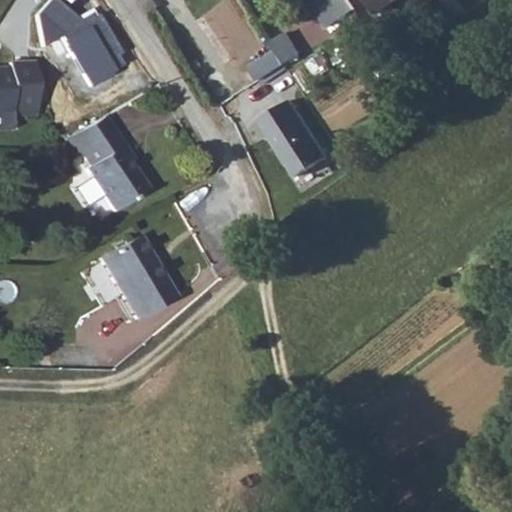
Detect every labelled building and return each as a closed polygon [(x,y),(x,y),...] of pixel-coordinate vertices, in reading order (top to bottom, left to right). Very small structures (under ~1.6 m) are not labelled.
[(54,0),(49,0),(34,17),(39,47),(63,34),(89,83),(125,63),(95,10),(77,21),(54,0)] [(351,0),(313,0),(331,28),(358,10),(351,0)] [(399,0),(369,0),(378,14),(399,0)] [(288,70),(292,75),(308,64),(289,37),(273,48),(280,58),(288,70)] [(267,84),(288,70),(280,58),(259,72),(267,84)] [(12,70),(0,69),(0,128),(7,129),(8,115),(37,116),(39,63),(12,62),(12,70)] [(294,105),(263,126),(272,140),(274,139),(302,181),(332,162),(294,105)] [(137,160),(112,114),(71,136),(82,156),(89,152),(95,164),(91,166),(114,211),(150,192),(134,162),(137,160)] [(126,324),(168,302),(135,239),(93,261),(95,266),(81,273),(100,310),(115,302),(126,324)]
